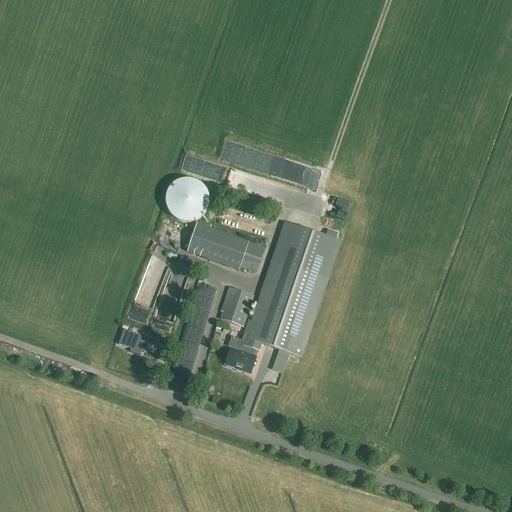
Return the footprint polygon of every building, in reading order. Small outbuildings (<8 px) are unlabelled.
[(206,212),(207,208),(208,204),(208,200),(208,195),(206,191),(204,188),(201,185),(197,182),(193,181),(189,180),(185,180),(180,180),(176,182),(173,184),(170,187),(167,191),(165,195),(165,199),(165,204),(165,208),(167,212),(169,215),(172,218),(176,221),(180,223),(184,223),(188,223),(193,223),(197,221),(200,219),(203,216),(206,212)] [(256,274),(265,249),(248,243),(196,224),(186,253),(238,272),(239,269),(256,274)] [(260,345),(298,358),(301,359),(340,243),(337,242),(335,241),(324,237),(285,224),(252,323),(248,322),(241,341),(231,338),(227,348),(230,349),(224,366),(234,369),(233,370),(250,376),(256,358),(260,345)] [(243,328),(253,297),(228,288),(220,313),(222,313),(220,321),(243,328)] [(122,329),(117,344),(141,353),(147,338),(122,329)]
